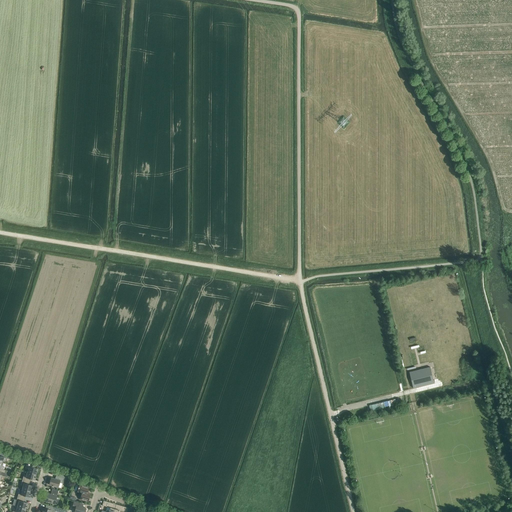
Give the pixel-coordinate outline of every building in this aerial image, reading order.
[(434,383),(430,367),(409,372),(411,379),(412,381),(413,388),(434,383)] [(384,401),(369,405),(371,410),(385,407),(384,401)] [(12,458),(12,456),(1,451),(0,454),(0,462),(3,463),(4,460),(5,461),(6,458),(8,458),(8,457),(12,458)] [(34,464),(28,462),(26,468),(28,468),(27,472),(36,474),(36,472),(37,472),(38,468),(33,467),(34,464)] [(35,476),(36,474),(27,472),(26,475),(24,474),(22,480),(30,482),(31,479),(35,480),(36,477),(35,476)] [(63,484),(64,480),(66,480),(67,477),(65,476),(64,479),(59,477),(58,480),(51,478),(49,485),(58,487),(59,483),(63,484)] [(29,485),(30,482),(22,480),(21,485),(23,486),(22,489),(31,491),(31,489),(32,489),(33,486),(29,485)] [(80,499),(88,501),(90,494),(89,493),(89,490),(88,490),(89,486),(80,484),(78,491),(82,493),(80,499)] [(30,494),(31,491),(22,489),(21,492),(19,491),(17,497),(25,499),(26,496),(30,497),(31,494),(30,494)] [(46,493),(44,500),(55,503),(58,490),(52,489),(51,494),(46,493)] [(24,502),(25,499),(17,497),(17,500),(14,499),(13,505),(17,506),(26,509),(26,506),(27,506),(28,503),(24,502)] [(84,511),(86,508),(82,507),(83,504),(74,501),(72,507),(75,508),(74,511),(84,511)] [(113,511),(116,504),(109,502),(108,505),(103,503),(102,505),(110,508),(109,511),(106,510),(106,511),(102,510),(101,511),(113,511)]
